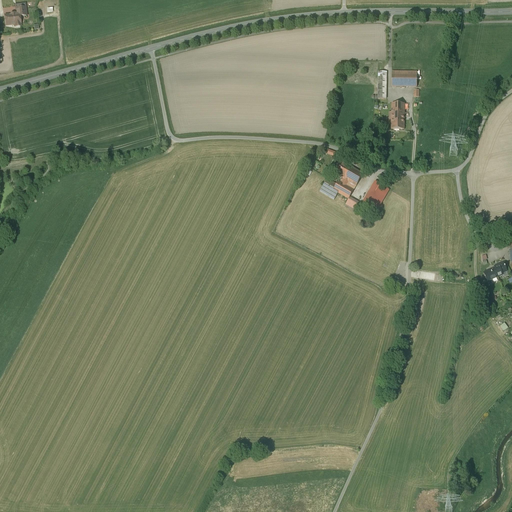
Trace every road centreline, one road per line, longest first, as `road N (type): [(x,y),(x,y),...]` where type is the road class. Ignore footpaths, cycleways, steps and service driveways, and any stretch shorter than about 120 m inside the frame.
road 1 (unclassified): [(511,91),(490,107),(456,170),(391,172),(320,144),(172,138),(150,48)]
road 2 (tertiary): [(150,48),(304,16),(511,11)]
road 3 (tertiary): [(0,90),(150,48)]
road 4 (track): [(448,511),(453,459),(511,385)]
road 5 (track): [(511,349),(482,304),(477,234)]
